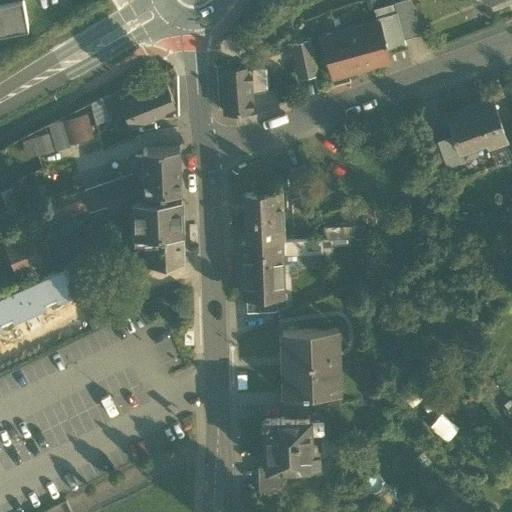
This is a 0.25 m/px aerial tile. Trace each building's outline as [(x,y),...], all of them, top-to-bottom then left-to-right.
[(0,0),(0,26),(28,21),(24,0),(0,0)] [(394,3),(397,12),(404,39),(419,35),(409,0),(400,0),(394,2),(394,3)] [(379,8),(381,17),(397,12),(394,3),(379,8)] [(406,47),(404,39),(397,12),(381,17),(376,18),(378,24),(379,24),(387,53),(406,47)] [(326,38),(336,75),(389,60),(387,53),(379,24),(378,24),(326,38)] [(293,44),(300,76),(314,73),(308,41),(293,44)] [(273,90),(266,92),(253,95),(252,69),(252,68),(221,69),(224,113),(252,111),(277,104),(273,90)] [(265,68),(252,69),(253,95),(266,92),(265,68)] [(126,112),(131,126),(163,114),(162,111),(175,105),(168,88),(156,93),(155,90),(122,103),(126,112)] [(455,136),(460,150),(462,149),(487,140),(489,146),(507,139),(492,99),(447,115),(455,136)] [(106,110),(110,119),(126,112),(122,103),(106,110)] [(64,121),(69,143),(92,138),(87,115),(64,121)] [(438,143),(447,168),(465,161),(462,149),(460,150),(455,136),(438,143)] [(144,174),(144,183),(134,184),(131,176),(85,191),(90,208),(135,192),(144,192),(181,190),(179,146),(143,148),(143,157),(136,157),(137,175),(144,174)] [(292,171),(301,198),(313,194),(303,167),(292,171)] [(57,198),(62,212),(84,203),(79,189),(57,198)] [(246,194),(247,241),(280,240),(280,228),(279,222),(284,222),(283,193),(246,194)] [(133,200),(134,234),(146,234),(182,232),(181,207),(181,205),(179,206),(178,200),(181,199),(181,198),(180,198),(180,197),(137,199),(133,200)] [(323,222),(323,237),(365,238),(365,223),(323,222)] [(0,239),(0,243),(10,271),(44,259),(32,227),(0,239)] [(146,234),(147,248),(125,257),(130,270),(147,262),(147,263),(183,261),(182,232),(146,234)] [(323,238),(307,239),(282,240),(283,253),(307,252),(323,252),(323,238)] [(241,241),(243,298),(245,298),(285,297),(283,253),(282,240),(280,240),(247,241),(241,241)] [(0,322),(76,289),(65,265),(0,294),(0,322)] [(245,298),(246,313),(274,312),(274,307),(287,306),(287,297),(285,297),(245,298)] [(192,329),(184,329),(184,343),(192,342),(192,329)] [(284,394),(284,395),(307,394),(339,393),(338,391),(332,391),(330,331),(336,331),(336,329),(282,331),(284,394)] [(332,391),(338,391),(336,331),(330,331),(332,391)] [(283,394),(283,405),(307,404),(307,394),(284,395),(284,394),(283,394)] [(308,416),(307,404),(283,405),(284,417),(308,416)] [(458,427),(441,412),(429,425),(447,440),(458,427)] [(266,466),(281,466),(317,464),(316,444),(310,445),(309,416),(308,416),(284,417),(265,418),(266,455),(265,455),(266,466)] [(257,466),(258,491),(282,490),(281,466),(266,466),(257,466)]
